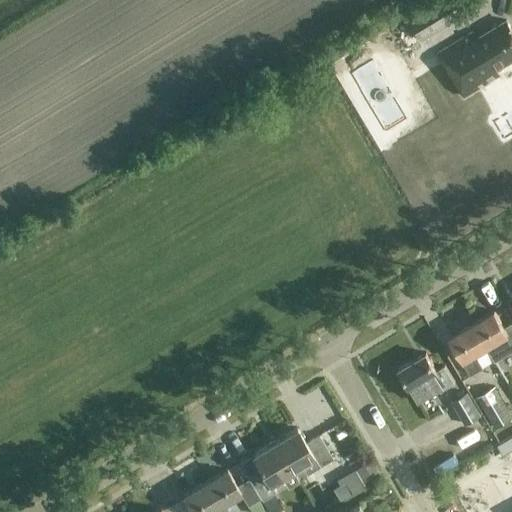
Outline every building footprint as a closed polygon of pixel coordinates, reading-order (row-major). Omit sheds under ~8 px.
[(454,0),(440,0),(409,19),(422,40),(463,15),(454,0)] [(496,69),(511,59),(511,29),(506,20),(477,38),(473,32),(438,53),(464,96),(499,75),(496,69)] [(360,58),(340,71),(374,128),(395,115),(360,58)] [(495,122),(505,139),(511,134),(511,128),(504,116),(495,122)] [(493,296),(459,316),(463,323),(497,302),(493,296)] [(472,324),(485,346),(507,333),(511,341),(511,322),(504,327),(494,311),(472,324)] [(485,346),(472,324),(450,337),(463,358),(461,360),(470,375),(482,367),(474,353),(485,346)] [(398,369),(409,388),(418,402),(439,389),(440,392),(454,383),(444,366),(436,371),(426,353),(398,369)] [(465,424),(480,415),(467,392),(451,402),(465,424)] [(482,408),(495,427),(511,416),(511,415),(500,396),(482,408)] [(292,470),(301,465),(307,474),(318,467),(332,459),(318,435),(305,443),(296,428),(274,441),(298,482),(299,482),(292,470)] [(298,482),(274,441),(252,454),(261,469),(248,476),(262,500),(275,492),(270,483),(281,477),(288,488),(298,482)] [(364,464),(355,469),(365,486),(374,481),(364,464)] [(205,482),(218,505),(240,492),(247,505),(258,498),(259,498),(248,479),(237,486),(227,469),(205,482)] [(205,511),(218,505),(205,482),(182,496),(192,511),(205,511)] [(258,498),(247,505),(251,511),(257,511),(264,508),(258,498)]
